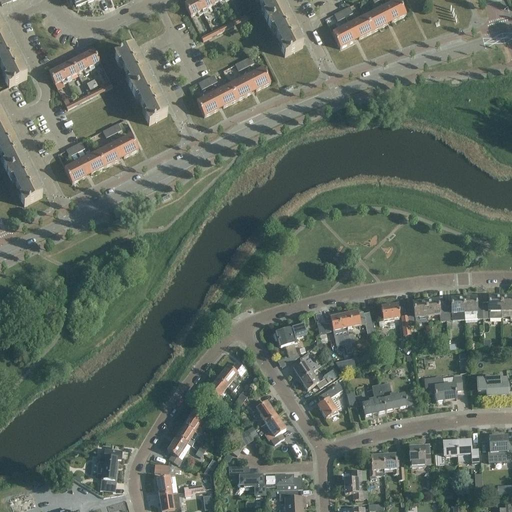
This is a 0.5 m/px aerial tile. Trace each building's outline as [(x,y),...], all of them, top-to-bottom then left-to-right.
[(86,4),(84,0),(72,0),(75,8),(86,4)] [(208,0),(196,0),(195,1),(203,15),(207,13),(206,10),(213,7),(208,0)] [(285,15),(277,0),(256,0),(265,16),(263,17),(267,25),(285,15)] [(195,1),(184,6),(190,18),(197,15),(198,17),(203,15),(195,1)] [(372,34),(389,25),(405,17),(398,2),(365,18),(372,34)] [(302,49),(285,15),(267,25),(271,32),(273,31),(282,50),(280,51),(284,59),(286,58),(286,57),(302,49)] [(246,17),(237,21),(239,25),(248,21),(246,17)] [(332,35),(339,51),(356,42),(372,34),(365,18),(332,35)] [(232,24),(223,28),(225,32),(234,28),(232,24)] [(0,51),(10,46),(0,26),(0,51)] [(223,28),(215,32),(217,36),(225,32),(223,28)] [(209,35),(201,39),(203,43),(211,39),(209,35)] [(11,89),(27,81),(10,46),(0,51),(0,67),(6,81),(4,82),(8,90),(11,89)] [(131,93),(149,83),(132,50),(116,58),(116,57),(114,58),(118,67),(120,66),(129,84),(127,85),(131,93)] [(93,52),(82,58),(89,72),(94,70),(93,68),(99,64),(93,52)] [(82,58),(71,64),(77,76),(84,72),(85,75),(89,72),(82,58)] [(71,64),(60,69),(67,84),(72,81),(70,79),(77,76),(71,64)] [(60,69),(49,75),(55,87),(61,83),(63,86),(67,84),(60,69)] [(237,102),(245,98),(270,86),(262,70),(229,87),(237,102)] [(150,126),(167,117),(149,83),(131,93),(135,100),(137,99),(146,118),(144,119),(148,127),(150,126)] [(110,86),(102,90),(103,94),(112,89),(110,86)] [(204,119),(212,115),(237,102),(229,87),(196,104),(204,119)] [(96,93),(88,97),(90,101),(98,96),(96,93)] [(88,97),(79,101),(81,105),(90,101),(88,97)] [(74,104),(65,108),(67,112),(76,108),(74,104)] [(6,174),(25,165),(8,131),(0,135),(0,155),(5,165),(3,167),(6,174)] [(105,169),(113,165),(138,153),(130,137),(97,154),(105,169)] [(72,186),(80,182),(105,169),(97,154),(64,171),(72,186)] [(26,207),(42,199),(25,165),(6,174),(10,182),(13,180),(22,199),(20,200),(24,208),(26,207)] [(482,304),(483,320),(488,320),(488,313),(501,313),(501,298),(488,299),(488,304),(482,304)] [(511,319),(511,298),(501,298),(501,313),(501,318),(510,317),(510,320),(511,319)] [(476,303),(476,299),(462,300),(463,314),(464,322),(477,321),(483,320),(482,304),(482,303),(476,303)] [(450,306),(444,307),(445,323),(452,323),(464,322),(463,314),(462,300),(450,301),(450,306)] [(445,323),(444,307),(438,307),(438,302),(425,303),(427,318),(438,317),(439,324),(445,323)] [(427,318),(425,303),(413,305),(413,311),(407,312),(407,317),(409,327),(415,327),(415,319),(427,318)] [(382,322),(399,319),(397,307),(381,309),(382,322)] [(367,337),(373,335),(368,314),(363,316),(362,314),(357,316),(357,314),(343,317),(346,330),(360,327),(365,326),(367,337)] [(322,324),(317,326),(319,336),(325,334),(341,331),(342,336),(347,335),(346,330),(343,317),(329,320),(330,323),(322,324)] [(403,337),(410,336),(409,327),(407,317),(401,318),(403,337)] [(297,344),(296,340),(307,337),(304,326),(274,335),(276,343),(278,342),(280,349),(284,347),(288,359),(297,357),(293,345),(297,344)] [(342,336),(346,355),(352,354),(349,344),(347,335),(342,336)] [(300,382),(311,374),(305,364),(312,359),(308,355),(299,360),(302,365),(293,371),(300,382)] [(217,381),(232,393),(237,386),(232,383),(238,376),(241,379),(246,372),(236,364),(231,371),(228,368),(217,381)] [(311,374),(300,382),(307,393),(316,386),(319,390),(337,379),(332,372),(323,378),(324,380),(318,384),(311,374)] [(508,398),(508,385),(507,377),(500,377),(500,378),(476,379),(476,393),(486,393),(487,399),(494,398),(494,396),(501,396),(501,398),(508,398)] [(462,392),(460,379),(454,379),(455,386),(443,387),(442,379),(425,381),(426,393),(435,392),(436,404),(445,402),(445,399),(457,398),(456,393),(462,392)] [(228,398),(232,393),(217,381),(206,395),(211,398),(207,403),(216,410),(220,405),(217,402),(223,394),(228,398)] [(325,420),(337,413),(329,400),(342,392),(338,386),(318,399),(322,405),(318,408),(325,420)] [(380,387),(373,388),(375,401),(369,402),(369,404),(362,406),(365,418),(373,416),(372,414),(377,413),(378,415),(385,413),(383,401),(380,390),(380,387)] [(383,401),(385,413),(394,411),(393,409),(398,408),(399,410),(407,409),(407,408),(414,406),(411,396),(404,397),(397,398),(397,396),(391,397),(390,388),(380,390),(383,401)] [(350,410),(356,408),(353,395),(347,396),(350,410)] [(265,425),(276,418),(267,404),(262,407),(259,402),(249,409),(253,414),(256,411),(265,425)] [(183,427),(198,437),(204,428),(200,425),(203,420),(192,413),(183,427)] [(276,418),(265,425),(275,439),(271,442),(275,447),(284,440),(281,436),(286,432),(276,418)] [(191,448),(198,437),(183,427),(175,438),(187,446),(191,448)] [(242,435),(248,445),(253,441),(252,439),(249,435),(247,432),(242,435)] [(243,448),(248,445),(242,435),(235,440),(243,448)] [(178,460),(187,446),(175,438),(166,453),(171,456),(168,461),(178,467),(181,462),(178,460)] [(507,451),(506,438),(488,439),(489,454),(507,453),(507,459),(511,458),(511,453),(511,450),(507,451)] [(240,453),(243,448),(235,440),(230,446),(240,453)] [(471,453),(470,442),(456,443),(457,458),(458,458),(458,462),(466,462),(465,458),(471,457),(472,465),(478,464),(477,453),(471,453)] [(444,459),(457,458),(456,443),(442,444),(443,455),(437,455),(438,467),(445,467),(444,459)] [(237,458),(240,453),(230,446),(227,451),(237,458)] [(425,456),(424,448),(409,449),(411,470),(426,469),(425,467),(431,466),(430,456),(425,456)] [(121,461),(122,453),(104,451),(101,481),(114,483),(117,461),(121,461)] [(399,476),(399,482),(404,482),(404,469),(399,469),(398,462),(396,463),(395,457),(383,458),(383,472),(393,472),(393,477),(399,476)] [(375,481),(375,478),(384,477),(383,472),(383,458),(370,459),(371,465),(368,465),(369,479),(370,479),(370,481),(375,481)] [(249,479),(249,475),(249,467),(229,468),(229,476),(239,475),(239,490),(249,490),(249,494),(254,494),(254,498),(254,500),(264,500),(264,495),(266,495),(266,489),(276,489),(276,493),(278,493),(297,492),(302,492),(301,480),(289,480),(289,477),(249,479)] [(358,493),(358,483),(366,482),(365,472),(351,473),(351,481),(343,481),(344,496),(352,496),(353,501),(363,501),(363,493),(358,493)] [(159,498),(171,496),(169,479),(156,481),(159,498)] [(304,499),(297,500),(297,492),(278,493),(279,503),(284,502),(284,511),(301,511),(302,507),(305,507),(304,499)] [(173,511),(171,496),(159,498),(160,511),(178,511),(176,511),(173,511)]
